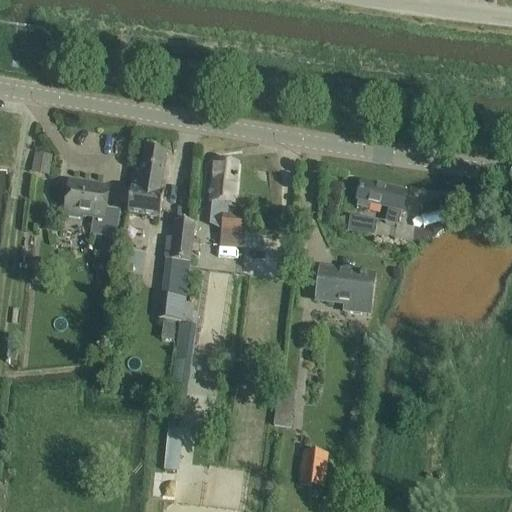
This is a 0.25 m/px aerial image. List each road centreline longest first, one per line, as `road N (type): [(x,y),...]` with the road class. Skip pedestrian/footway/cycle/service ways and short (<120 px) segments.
road 1 (tertiary): [(511,174),(0,89)]
road 2 (residential): [(511,18),(375,0)]
